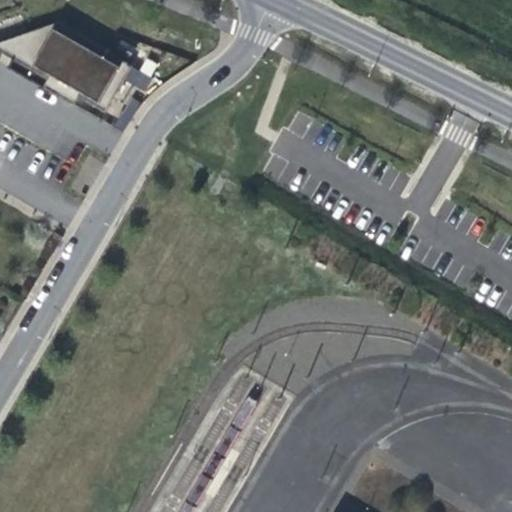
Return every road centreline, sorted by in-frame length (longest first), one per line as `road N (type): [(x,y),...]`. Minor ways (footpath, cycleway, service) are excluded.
road 1 (unclassified): [(272,0),(246,42),(147,134),(0,384)]
road 2 (tertiary): [(274,0),(511,115)]
road 3 (unknown): [(0,74),(134,156)]
